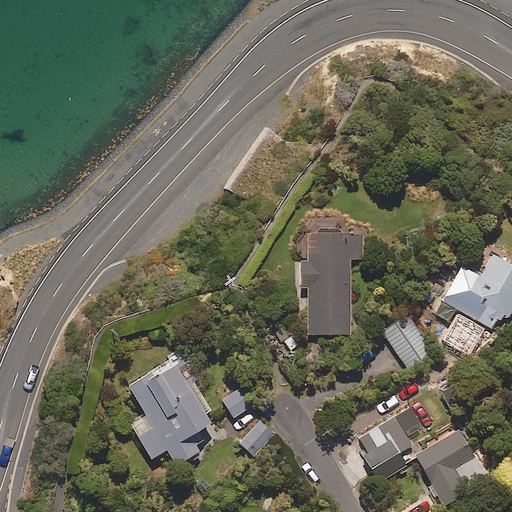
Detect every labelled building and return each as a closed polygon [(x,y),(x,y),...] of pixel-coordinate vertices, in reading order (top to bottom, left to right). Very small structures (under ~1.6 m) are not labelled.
[(362,263),(362,233),(338,233),(338,228),(317,229),(317,234),(309,234),(309,263),(302,263),(302,287),(308,287),(309,335),(350,334),(349,263),(362,263)] [(472,272),(458,264),(433,317),(448,324),(450,324),(452,323),(453,323),(455,323),(457,322),(458,322),(460,321),(461,320),(463,320),(465,319),(466,318),(467,317),(469,316),(470,316),(492,328),(496,320),(500,323),(504,316),(510,319),(511,314),(511,254),(489,242),(472,272)] [(430,352),(402,315),(381,332),(409,368),(430,352)] [(210,424),(205,415),(210,412),(180,360),(168,368),(130,389),(146,417),(131,425),(150,459),(167,450),(176,465),(200,451),(191,435),(210,424)] [(250,407),(238,390),(222,400),(233,418),(250,407)] [(411,446),(394,419),(361,440),(369,453),(389,441),(398,454),(411,446)] [(273,435),(259,422),(240,443),(254,456),(273,435)] [(460,431),(416,456),(432,485),(427,488),(434,500),(438,497),(444,508),(466,496),(459,484),(472,477),(465,464),(475,458),(460,431)]
